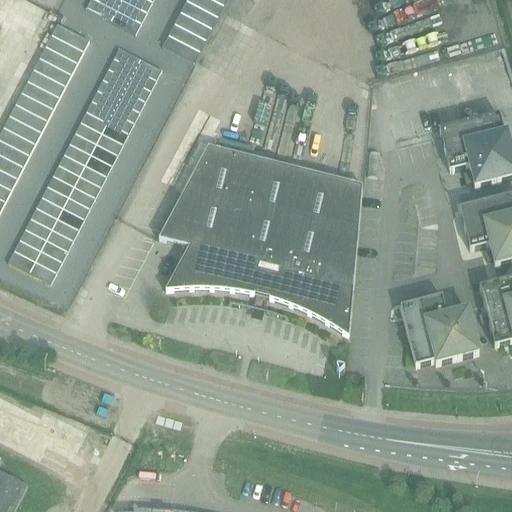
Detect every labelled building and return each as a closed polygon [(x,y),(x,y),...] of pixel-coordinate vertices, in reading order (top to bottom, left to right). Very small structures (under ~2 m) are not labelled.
[(91,0),(92,1),(116,14),(122,3),(115,0),(91,0)] [(123,0),(122,3),(147,16),(152,5),(142,0),(123,0)] [(188,0),(186,5),(218,21),(224,10),(205,0),(188,0)] [(205,0),(224,10),(229,0),(205,0)] [(111,24),(116,14),(92,1),(86,12),(111,24)] [(141,27),(147,16),(122,3),(116,14),(141,27)] [(212,33),(218,21),(186,5),(180,16),(212,33)] [(136,37),(141,27),(116,14),(111,24),(136,37)] [(206,44),(212,33),(180,16),(174,28),(206,44)] [(57,28),(51,39),(83,56),(89,44),(57,28)] [(200,56),(206,44),(174,28),(168,39),(200,56)] [(51,39),(45,51),(77,68),(83,56),(51,39)] [(194,67),(200,56),(168,39),(162,51),(194,67)] [(45,51),(39,63),(71,79),(77,68),(45,51)] [(119,51),(114,62),(135,73),(141,62),(119,51)] [(114,62),(108,73),(129,84),(135,73),(114,62)] [(141,62),(135,73),(156,84),(162,73),(141,62)] [(39,63),(33,74),(65,91),(71,79),(39,63)] [(348,66),(337,86),(369,103),(380,83),(348,66)] [(108,73),(103,83),(124,94),(129,84),(108,73)] [(135,73),(129,84),(151,95),(156,84),(135,73)] [(33,74),(27,86),(59,102),(65,91),(33,74)] [(103,83),(97,94),(118,105),(124,94),(103,83)] [(129,84),(124,94),(145,105),(151,95),(129,84)] [(27,86),(21,97),(53,114),(59,102),(27,86)] [(97,94),(91,105),(113,116),(118,105),(97,94)] [(124,94),(118,105),(140,116),(145,105),(124,94)] [(21,97),(15,109),(47,125),(53,114),(21,97)] [(91,105),(86,115),(107,126),(113,116),(91,105)] [(118,105),(113,116),(134,127),(140,116),(118,105)] [(15,109),(9,120),(41,137),(47,125),(15,109)] [(86,115),(80,126),(102,137),(107,126),(86,115)] [(113,116),(107,126),(129,138),(134,127),(113,116)] [(504,138),(499,119),(439,134),(450,176),(469,171),(474,192),(511,182),(511,158),(507,137),(504,138)] [(9,120),(3,132),(35,148),(41,137),(9,120)] [(80,126),(75,137),(96,148),(102,137),(80,126)] [(107,126),(102,137),(123,148),(129,138),(107,126)] [(3,132),(0,138),(0,144),(29,160),(35,148),(3,132)] [(75,137),(69,147),(91,158),(96,148),(75,137)] [(102,137),(96,148),(118,159),(123,148),(102,137)] [(0,144),(0,159),(23,172),(29,160),(0,144)] [(69,147),(64,158),(85,169),(91,158),(69,147)] [(96,148),(91,158),(112,170),(118,159),(96,148)] [(241,296),(254,299),(269,303),(281,306),(292,310),(304,315),(315,321),(325,326),(336,333),(348,341),(353,293),(363,190),(208,151),(159,244),(189,252),(165,295),(174,294),(188,293),(197,293),(210,293),(219,294),(232,295),(241,296)] [(64,158),(58,169),(80,180),(85,169),(64,158)] [(91,158),(85,169),(106,180),(112,170),(91,158)] [(0,159),(0,174),(17,183),(23,172),(0,159)] [(58,169),(53,179),(74,191),(80,180),(58,169)] [(85,169),(80,180),(101,191),(106,180),(85,169)] [(0,174),(0,188),(11,195),(17,183),(0,174)] [(53,179),(47,190),(69,201),(74,191),(53,179)] [(80,180),(74,191),(95,202),(101,191),(80,180)] [(0,188),(0,203),(5,206),(11,195),(0,188)] [(47,190),(42,201),(63,212),(69,201),(47,190)] [(74,191),(69,201),(90,212),(95,202),(74,191)] [(489,250),(494,271),(511,266),(511,199),(459,213),(470,255),(489,250)] [(42,201),(36,212),(57,223),(63,212),(42,201)] [(69,201),(63,212),(84,223),(90,212),(69,201)] [(36,212),(31,222),(52,233),(57,223),(36,212)] [(63,212),(57,223),(79,234),(84,223),(63,212)] [(31,222),(25,233),(46,244),(52,233),(31,222)] [(57,223),(52,233),(73,244),(79,234),(57,223)] [(25,233),(19,244),(41,255),(46,244),(25,233)] [(52,233),(46,244),(68,255),(73,244),(52,233)] [(19,244),(14,254),(35,265),(41,255),(19,244)] [(46,244),(41,255),(62,266),(68,255),(46,244)] [(14,254),(8,265),(30,276),(35,265),(14,254)] [(41,255),(35,265),(57,276),(62,266),(41,255)] [(35,265),(30,276),(51,287),(57,276),(35,265)] [(511,282),(479,291),(494,351),(511,346),(511,282)] [(400,311),(415,371),(434,366),(435,369),(479,358),(468,315),(447,320),(442,301),(400,311)] [(0,511),(15,511),(28,489),(0,475),(0,511)]
